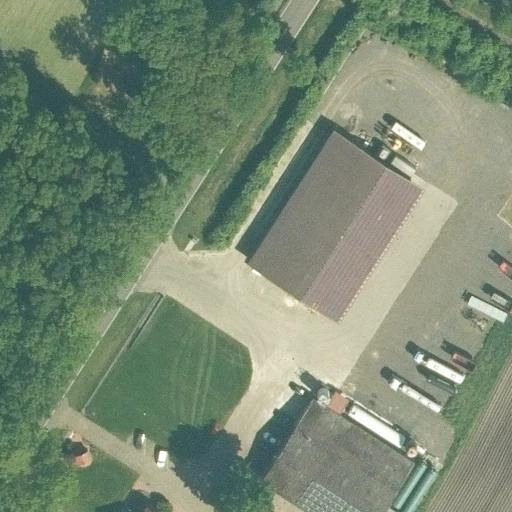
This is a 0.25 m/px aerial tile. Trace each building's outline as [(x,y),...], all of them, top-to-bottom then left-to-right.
[(367,21),(364,32),(387,39),(390,28),(367,21)] [(429,174),(340,120),(257,254),(346,309),(429,174)] [(467,370),(473,356),(454,346),(447,360),(467,370)] [(381,511),(419,455),(320,390),(269,469),(334,511),(381,511)] [(183,511),(154,493),(141,511),(183,511)]
